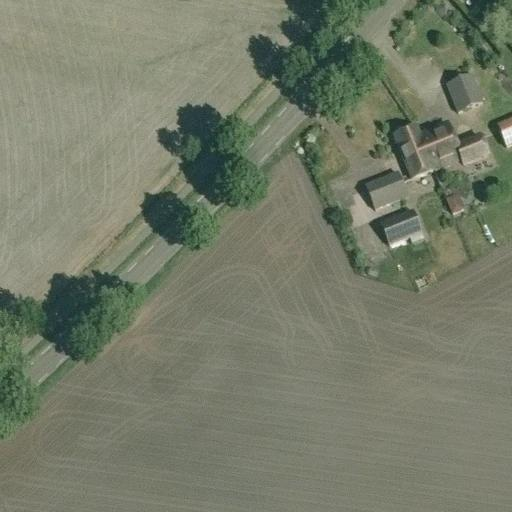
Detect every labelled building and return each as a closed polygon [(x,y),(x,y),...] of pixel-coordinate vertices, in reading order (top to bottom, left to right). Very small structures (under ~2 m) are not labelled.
[(470,79),(446,88),(457,116),(481,106),(470,79)] [(505,151),(511,148),(511,122),(496,130),(505,151)] [(477,136),(453,145),(446,127),(419,138),(433,173),(458,164),(459,168),(485,158),(477,136)] [(433,173),(419,138),(418,138),(415,130),(393,139),(410,182),(433,173)] [(375,212),(408,199),(398,174),(365,187),(375,212)] [(463,193),(449,198),(456,218),(470,213),(463,193)] [(419,216),(387,229),(397,252),(428,239),(419,216)]
